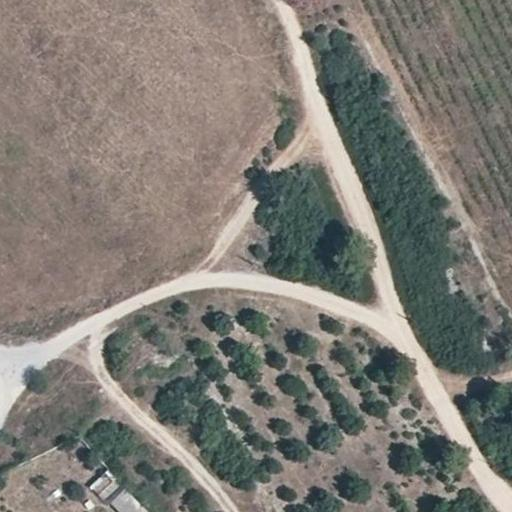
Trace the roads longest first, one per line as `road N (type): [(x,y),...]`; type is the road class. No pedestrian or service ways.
road 1 (track): [(511,495),(383,318),(278,282),(207,277),(182,284)]
road 2 (track): [(310,75),(385,287),(383,318)]
road 3 (track): [(182,284),(103,308),(74,337),(11,368),(0,362)]
